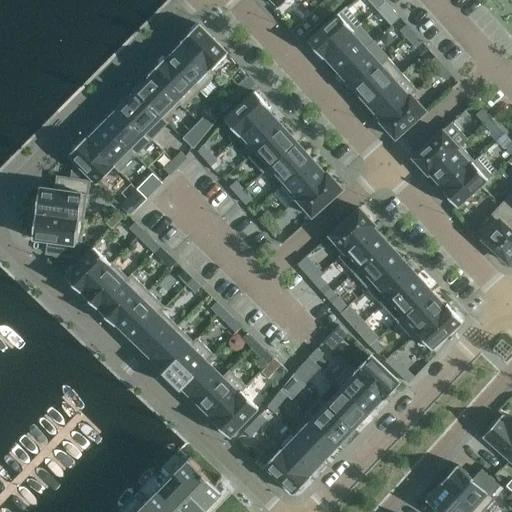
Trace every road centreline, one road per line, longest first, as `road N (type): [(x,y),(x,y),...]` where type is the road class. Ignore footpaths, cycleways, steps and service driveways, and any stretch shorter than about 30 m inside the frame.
road 1 (residential): [(509,305),(234,0)]
road 2 (residential): [(0,235),(279,511)]
road 3 (residential): [(312,511),(509,305)]
road 4 (residential): [(200,0),(0,196)]
road 5 (residential): [(383,511),(511,370)]
